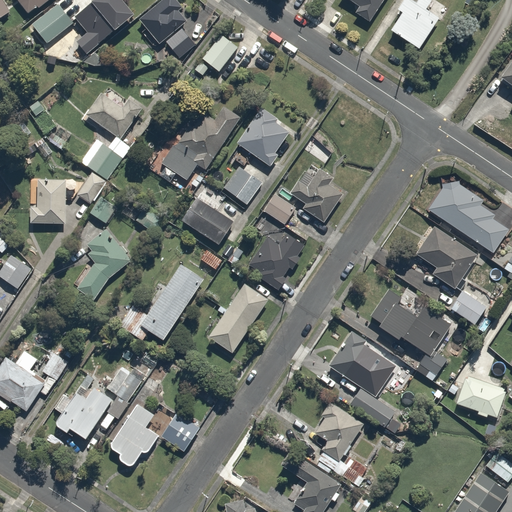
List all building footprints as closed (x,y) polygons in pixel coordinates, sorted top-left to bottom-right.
[(46,0),(14,0),(25,12),(33,5),(36,9),(46,0)] [(87,0),(85,2),(110,29),(130,10),(120,0),(87,0)] [(182,6),(176,0),(158,0),(135,23),(156,44),(184,17),(177,10),(182,6)] [(366,21),(380,0),(349,0),(357,5),(352,11),(366,21)] [(415,49),(437,15),(423,5),(426,0),(398,0),(393,7),(398,10),(386,29),(415,49)] [(72,23),(54,1),(26,24),(44,46),(72,23)] [(110,29),(85,2),(69,18),(83,33),(71,44),(83,55),(110,29)] [(193,43),(180,27),(163,40),(176,57),(193,43)] [(237,46),(216,31),(190,68),(202,77),(209,67),(217,73),(237,46)] [(511,47),(493,73),(511,86),(511,47)] [(101,89),(83,114),(112,134),(105,145),(102,143),(86,166),(106,180),(135,138),(122,128),(139,103),(128,96),(123,104),(101,89)] [(209,155),(235,117),(220,106),(212,117),(202,110),(189,127),(187,125),(177,139),(195,152),(190,159),(195,162),(205,170),(213,158),(209,155)] [(276,116),(260,106),(227,155),(242,165),(249,154),(267,166),(273,156),(270,153),(285,129),(273,121),(276,116)] [(195,162),(169,145),(158,162),(162,165),(183,179),(195,162)] [(245,204),(262,181),(237,163),(220,186),(245,204)] [(322,221),(340,191),(328,182),(333,173),(319,164),(306,185),(295,178),(287,193),(301,202),(298,206),(322,221)] [(483,199),(448,175),(426,208),(491,253),(511,225),(479,204),(483,199)] [(61,223),(63,178),(36,177),(35,207),(28,206),(28,222),(61,223)] [(296,207),(272,194),(263,210),(287,223),(296,207)] [(106,225),(117,208),(98,196),(88,212),(106,225)] [(231,220),(194,197),(179,221),(216,244),(231,220)] [(106,276),(127,259),(121,243),(100,225),(84,245),(88,249),(84,254),(91,260),(74,290),(92,300),(106,276)] [(473,256),(431,225),(412,251),(433,266),(429,273),(455,291),(463,280),(458,277),(473,256)] [(0,251),(9,242),(0,234),(0,251)] [(274,287),(301,243),(285,234),(279,243),(265,235),(247,265),(257,271),(254,275),(274,287)] [(222,258),(206,248),(197,260),(213,271),(222,258)] [(0,277),(16,290),(32,271),(10,253),(0,264),(0,277)] [(161,339),(201,277),(178,262),(144,312),(131,303),(116,325),(138,339),(145,328),(161,339)] [(229,352),(267,296),(243,280),(205,336),(229,352)] [(483,306),(463,293),(451,310),(470,324),(483,306)] [(414,315),(389,301),(375,326),(397,339),(399,336),(425,351),(416,366),(433,376),(444,357),(422,344),(433,326),(425,322),(431,310),(420,304),(414,315)] [(377,352),(347,333),(326,365),(357,386),(361,389),(371,373),(366,370),(377,352)] [(28,369),(35,358),(19,349),(13,360),(3,354),(0,358),(0,394),(23,409),(42,377),(28,369)] [(66,361),(50,352),(40,368),(46,371),(35,389),(45,395),(66,361)] [(84,441),(112,397),(91,384),(95,378),(83,370),(49,423),(64,433),(66,429),(84,441)] [(511,390),(463,371),(452,400),(473,408),(472,412),(485,417),(487,414),(500,419),(511,390)] [(393,411),(357,386),(346,402),(382,427),(393,411)] [(153,415),(134,401),(105,446),(115,452),(112,457),(126,466),(138,447),(148,453),(160,434),(159,433),(146,425),(153,415)] [(320,450),(312,462),(328,472),(360,423),(326,401),(317,414),(323,418),(313,434),(322,439),(316,447),(320,450)] [(195,429),(173,413),(159,433),(160,434),(166,438),(163,442),(172,449),(175,445),(181,449),(195,429)] [(293,429),(279,419),(273,427),(288,436),(293,429)] [(316,511),(337,482),(286,448),(275,464),(303,483),(290,502),(300,508),(298,511),(316,511)] [(478,468),(450,511),(492,511),(509,487),(478,468)] [(364,511),(374,495),(363,489),(352,509),(357,511),(364,511)] [(242,502),(220,505),(221,511),(253,511),(252,504),(243,506),(242,502)]
